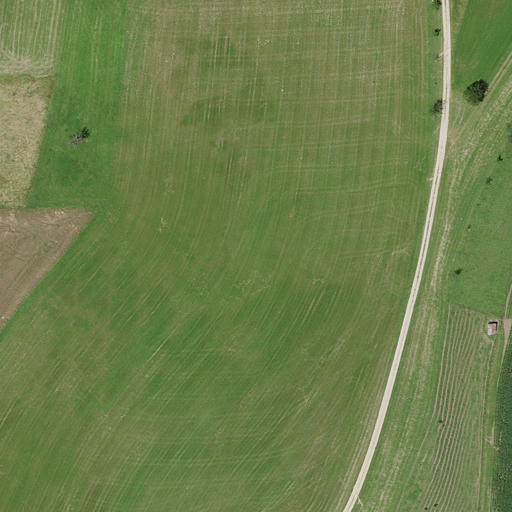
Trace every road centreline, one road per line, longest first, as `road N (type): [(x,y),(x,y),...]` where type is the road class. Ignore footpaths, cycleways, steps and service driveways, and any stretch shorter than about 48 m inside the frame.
road 1 (track): [(348,511),(397,361),(432,208),(447,88),(445,0)]
road 2 (track): [(439,164),(511,55)]
